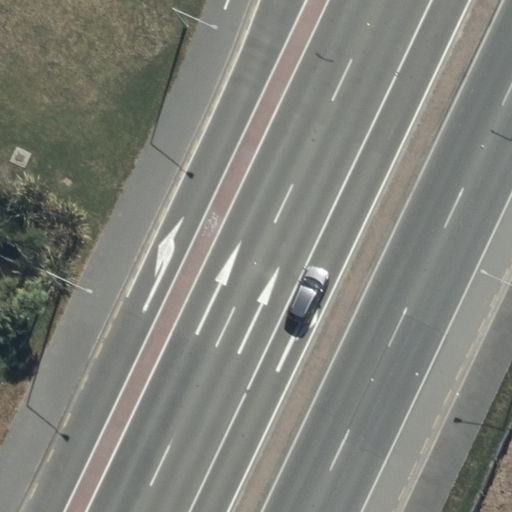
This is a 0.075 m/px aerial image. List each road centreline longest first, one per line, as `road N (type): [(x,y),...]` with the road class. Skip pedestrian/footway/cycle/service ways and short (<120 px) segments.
road 1 (secondary): [(40,511),(285,0)]
road 2 (secondary): [(150,511),(382,0)]
road 3 (secondary): [(511,96),(318,511)]
